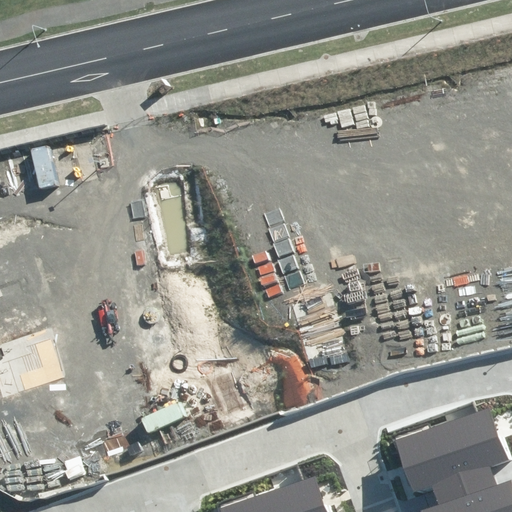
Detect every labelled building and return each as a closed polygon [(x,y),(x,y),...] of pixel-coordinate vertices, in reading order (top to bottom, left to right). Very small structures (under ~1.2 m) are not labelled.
[(462,498),(492,486),(486,469),(500,464),(480,408),(435,424),(462,498)] [(437,507),(462,498),(435,424),(389,441),(406,488),(427,481),(437,507)] [(276,511),(326,511),(314,475),(269,491),(276,511)] [(492,486),(462,498),(466,511),(511,511),(511,483),(510,479),(492,486)] [(276,511),(269,491),(223,508),(224,511),(276,511)] [(466,511),(462,498),(437,507),(421,511),(466,511)]
